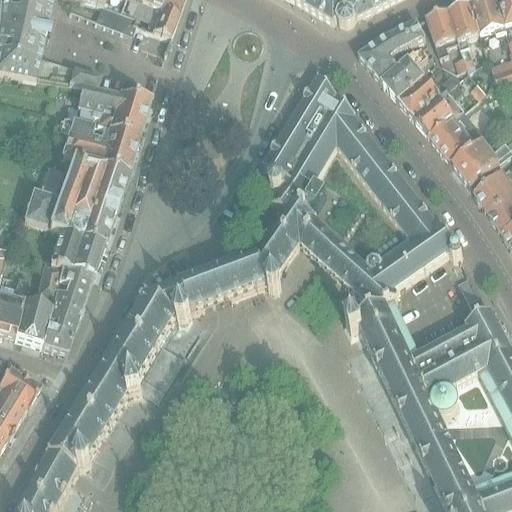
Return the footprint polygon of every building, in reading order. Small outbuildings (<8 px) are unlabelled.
[(0,0),(0,79),(81,94),(94,97),(95,97),(99,84),(39,65),(53,0),(0,0)] [(85,0),(83,6),(95,9),(99,11),(101,12),(106,0),(85,0)] [(125,0),(106,0),(101,12),(119,19),(119,18),(102,11),(104,5),(121,12),(125,0)] [(119,19),(125,22),(133,24),(131,30),(134,31),(135,31),(133,30),(142,7),(161,15),(156,26),(153,25),(148,36),(170,44),(185,0),(125,0),(121,12),(119,18),(119,19)] [(283,0),(285,1),(285,0),(294,5),(295,5),(334,30),(336,25),(339,31),(347,33),(354,30),(356,25),(404,0),(283,0)] [(511,0),(499,0),(495,1),(505,33),(511,30),(511,0)] [(495,1),(470,9),(481,42),(495,37),(497,42),(506,38),(505,33),(495,1)] [(470,9),(448,17),(459,51),(461,57),(462,57),(469,77),(476,73),(473,64),(467,45),(480,41),(480,42),(481,42),(470,9)] [(101,12),(99,11),(94,27),(120,37),(125,22),(119,19),(101,12)] [(459,51),(448,17),(426,25),(440,64),(449,61),(447,54),(458,50),(463,63),(455,65),(458,77),(467,74),(468,78),(469,77),(462,57),(461,57),(459,51)] [(134,31),(131,30),(133,24),(125,22),(120,37),(131,41),(134,31)] [(396,40),(388,44),(387,44),(397,61),(402,59),(409,67),(422,56),(421,55),(416,59),(411,53),(426,46),(417,29),(416,29),(415,30),(407,34),(405,34),(406,35),(398,39),(397,38),(395,39),(396,40)] [(382,89),(409,67),(402,59),(397,61),(387,44),(388,44),(387,43),(386,44),(386,45),(379,49),(378,49),(377,50),(377,51),(370,56),(369,55),(368,56),(368,57),(360,62),(360,61),(358,62),(360,64),(361,63),(367,69),(366,71),(367,72),(368,71),(374,78),(373,79),(374,80),(375,80),(381,86),(380,87),(382,89)] [(511,89),(511,44),(509,45),(511,54),(511,56),(511,72),(493,80),(498,94),(511,89)] [(409,67),(382,89),(399,108),(425,86),(415,74),(428,63),(422,56),(409,67)] [(460,85),(452,79),(443,87),(449,95),(460,85)] [(276,198),(270,206),(270,207),(284,218),(291,208),(299,214),(307,220),(317,213),(318,214),(327,200),(315,193),(315,195),(312,193),(337,152),(416,252),(378,279),(381,273),(379,268),(374,265),(369,268),(368,275),(316,227),(300,250),(375,316),(376,317),(377,319),(394,309),(397,307),(398,303),(393,299),(448,260),(453,266),(458,267),(462,264),(462,259),(460,256),(456,255),(442,234),(440,235),(432,224),(354,124),(355,122),(319,83),(264,172),(275,183),(271,189),(272,194),(276,198)] [(425,86),(399,108),(414,125),(437,106),(438,106),(437,106),(443,101),(436,93),(433,95),(425,86)] [(479,105),(485,99),(477,89),(470,95),(479,105)] [(138,144),(148,108),(95,97),(94,97),(81,94),(76,116),(69,115),(67,125),(72,126),(72,127),(74,127),(73,128),(138,144)] [(438,106),(437,106),(414,125),(430,143),(454,126),(456,125),(455,124),(464,117),(455,107),(445,115),(438,106)] [(454,126),(430,143),(450,168),(474,149),(476,153),(483,148),(476,140),(471,144),(456,125),(454,126)] [(72,127),(61,163),(127,181),(138,144),(73,128),(74,127),(72,127)] [(483,148),(476,153),(453,171),(470,194),(511,161),(511,160),(511,147),(507,151),(506,150),(492,160),(483,148)] [(24,223),(23,228),(58,239),(102,253),(112,225),(127,181),(61,163),(60,168),(70,171),(58,207),(32,199),(24,223)] [(474,199),(489,220),(511,206),(511,189),(502,177),(474,199)] [(511,206),(489,220),(493,227),(503,241),(511,235),(511,206)] [(201,283),(197,284),(205,314),(210,312),(225,306),(231,304),(266,291),(269,298),(273,300),(279,297),(281,292),(279,287),(275,285),(300,250),(316,227),(315,226),(307,220),(299,214),(291,208),(284,218),(279,225),(252,262),(255,263),(232,271),(222,275),(221,274),(220,274),(220,275),(219,275),(219,276),(219,277),(219,278),(216,279),(201,283)] [(511,235),(503,241),(511,257),(511,235)] [(58,239),(49,271),(62,274),(92,284),(102,253),(58,239)] [(22,310),(13,345),(40,353),(45,332),(52,305),(62,274),(49,271),(61,275),(60,279),(43,275),(37,304),(44,306),(42,315),(22,310)] [(52,305),(45,332),(72,341),(77,325),(78,325),(92,284),(62,274),(52,305)] [(419,363),(394,309),(377,319),(376,317),(375,316),(359,324),(359,322),(343,330),(350,345),(362,339),(372,360),(416,452),(444,511),(511,511),(511,360),(511,359),(489,317),(487,319),(468,283),(458,288),(477,324),(475,326),(476,328),(469,331),(468,330),(465,332),(468,337),(419,363)] [(57,511),(70,490),(78,475),(79,476),(85,477),(90,473),(91,468),(89,464),(128,403),(142,400),(141,398),(157,408),(181,370),(160,357),(178,329),(178,331),(187,331),(192,324),(190,320),(205,314),(197,284),(196,284),(195,284),(194,284),(193,285),(193,286),(150,300),(50,459),(49,460),(49,459),(43,469),(44,469),(41,474),(39,478),(37,481),(38,481),(23,506),(22,508),(22,509),(20,511),(57,511)] [(0,341),(13,345),(22,310),(28,288),(17,285),(15,294),(0,290),(0,341)] [(45,332),(40,353),(65,361),(72,341),(45,332)] [(0,389),(0,398),(26,414),(26,415),(40,395),(29,388),(20,382),(19,382),(8,376),(0,389)] [(0,429),(13,438),(13,437),(13,436),(26,414),(0,398),(0,429)] [(0,429),(0,456),(6,446),(7,447),(13,438),(0,429)]
